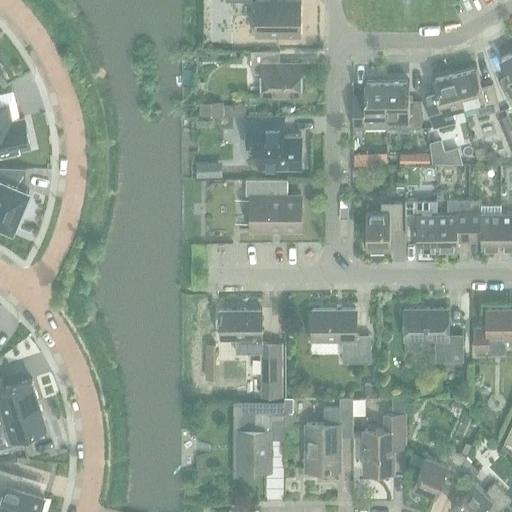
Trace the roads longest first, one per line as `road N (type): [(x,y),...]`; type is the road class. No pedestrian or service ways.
road 1 (residential): [(4,0),(50,60),(76,154),(69,215),(31,291)]
road 2 (residential): [(333,277),(334,41)]
road 3 (residential): [(31,291),(70,351),(86,396),(93,450),(84,511)]
road 4 (residential): [(334,41),(441,41),(511,7)]
road 5 (residential): [(511,275),(333,277)]
